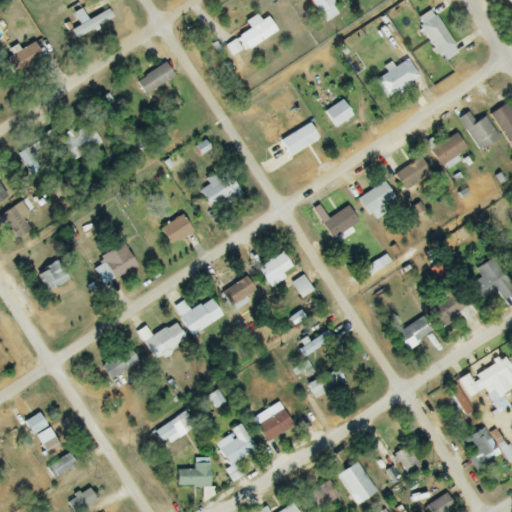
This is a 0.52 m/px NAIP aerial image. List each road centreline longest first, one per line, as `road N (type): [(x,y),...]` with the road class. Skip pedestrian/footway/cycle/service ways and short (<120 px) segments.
road 1 (residential): [(0,395),(511,55)]
road 2 (residential): [(477,511),(141,0)]
road 3 (residential): [(214,511),(511,315)]
road 4 (residential): [(145,511),(0,289)]
road 5 (residential): [(0,125),(197,0)]
